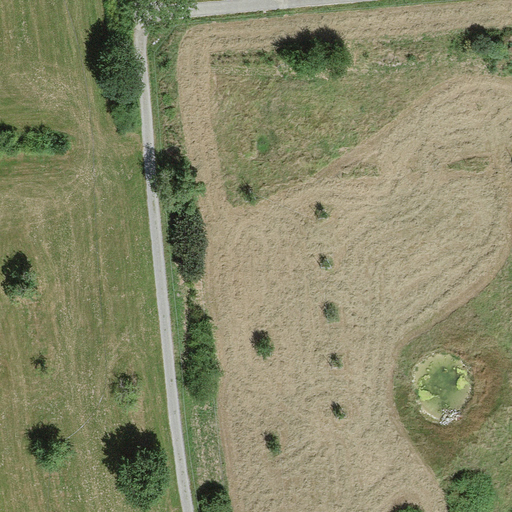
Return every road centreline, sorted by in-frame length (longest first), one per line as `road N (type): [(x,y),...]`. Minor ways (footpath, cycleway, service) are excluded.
road 1 (track): [(138,12),(164,336),(189,511)]
road 2 (track): [(138,12),(288,0)]
